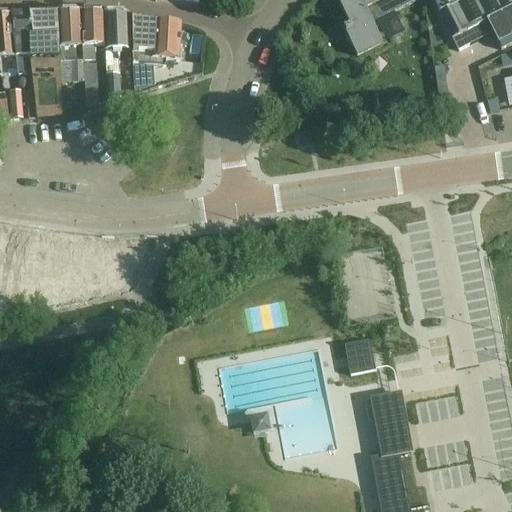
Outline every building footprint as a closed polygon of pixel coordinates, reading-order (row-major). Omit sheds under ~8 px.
[(334,0),(344,18),(338,21),(357,59),(383,46),(372,25),(395,14),(422,0),(334,0)] [(492,36),(486,24),(473,0),(431,0),(440,16),(453,41),(459,53),(492,36)] [(511,0),(473,0),(486,24),(500,18),(511,11),(511,0)] [(105,14),(81,15),(83,64),(96,63),(95,49),(101,49),(105,49),(104,17),(105,17),(105,14)] [(63,120),(61,86),(57,15),(29,16),(31,39),(27,38),(29,58),(29,62),(36,122),(63,120)] [(83,64),(81,15),(57,15),(61,86),(84,85),(84,80),(83,64)] [(23,58),(29,58),(27,38),(31,39),(29,16),(12,17),(16,59),(17,59),(18,73),(18,78),(19,78),(19,77),(26,76),(23,58)] [(12,17),(0,17),(0,59),(16,59),(18,73),(17,59),(16,59),(12,17)] [(129,54),(128,17),(105,17),(104,17),(105,49),(106,63),(108,105),(120,101),(118,54),(129,54)] [(180,31),(180,28),(157,25),(157,24),(133,21),(132,20),(133,56),(132,56),(133,68),(153,69),(165,70),(166,63),(178,64),(180,31)] [(511,55),(500,58),(502,70),(511,67),(511,55)] [(154,90),(153,69),(133,68),(134,96),(154,90)] [(96,79),(84,80),(84,85),(84,92),(97,91),(96,79)] [(98,109),(97,93),(84,94),(85,109),(98,109)] [(20,94),(10,95),(12,123),(22,122),(20,94)] [(0,123),(9,122),(5,98),(0,98),(0,123)] [(26,237),(15,229),(0,226),(0,291),(51,300),(49,309),(130,292),(149,249),(82,240),(81,246),(67,243),(66,248),(36,243),(31,242),(26,237)] [(275,295),(232,302),(238,344),(282,337),(275,295)] [(333,333),(345,330),(342,313),(330,315),(333,333)] [(372,355),(370,344),(345,348),(347,359),(349,368),(351,378),(375,374),(372,355)] [(400,397),(372,403),(374,414),(382,460),(392,511),(407,511),(397,457),(410,455),(400,397)] [(265,420),(252,423),(255,436),(268,433),(265,420)]
